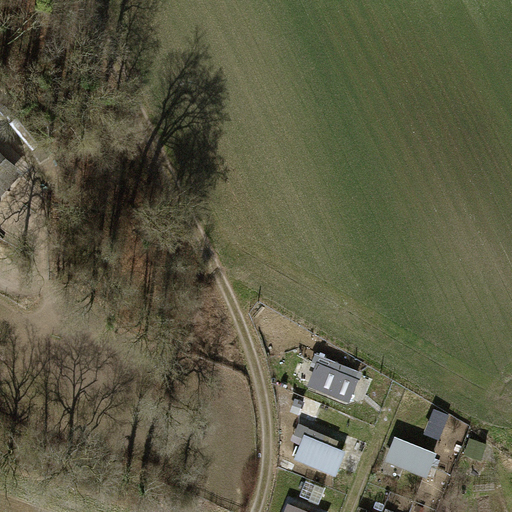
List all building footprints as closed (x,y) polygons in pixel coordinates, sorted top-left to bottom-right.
[(0,151),(0,193),(21,170),(0,151)] [(319,358),(309,383),(351,400),(361,375),(319,358)] [(305,433),(295,459),(337,475),(347,450),(305,433)] [(396,435),(385,460),(427,476),(437,452),(396,435)] [(312,511),(287,502),(283,511),(312,511)]
